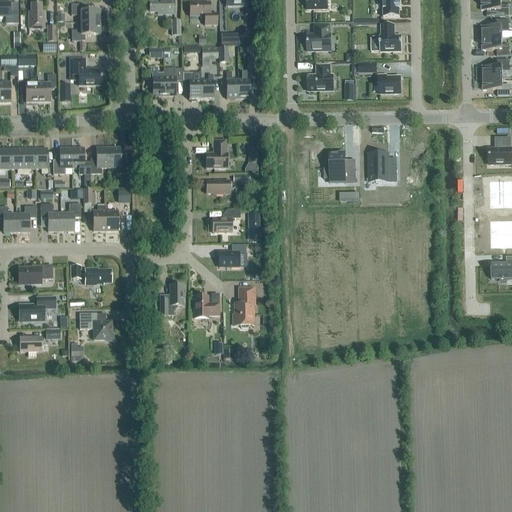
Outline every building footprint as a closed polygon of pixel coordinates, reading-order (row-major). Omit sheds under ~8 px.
[(157,16),(175,16),(174,0),(169,0),(157,0),(157,3),(149,3),(149,14),(157,13),(157,16)] [(327,0),(306,0),(307,12),(328,11),(327,0)] [(382,0),(383,19),(399,18),(399,10),(401,10),(401,4),(399,4),(398,0),(382,0)] [(501,6),(501,0),(481,0),(481,12),(485,11),(485,12),(496,11),(496,18),(509,17),(509,6),(501,6)] [(18,25),(18,11),(10,11),(10,3),(3,3),(3,4),(0,4),(0,17),(5,17),(5,25),(18,25)] [(217,26),(217,14),(210,14),(209,3),(189,3),(190,17),(204,17),(205,26),(217,26)] [(44,29),(44,12),(41,12),(41,4),(31,4),(31,12),(28,13),(29,30),(44,29)] [(100,23),(100,11),(84,12),(84,5),(71,5),(71,16),(80,16),(80,24),(100,23)] [(172,37),(180,36),(180,21),(171,22),(172,37)] [(482,28),(482,40),(502,39),(502,33),(509,32),(509,21),(496,21),(496,27),(486,28),(482,28)] [(84,36),(100,35),(100,23),(80,24),(80,31),(71,31),(71,42),(79,42),(79,52),(85,52),(84,36)] [(395,34),(394,26),(381,26),(381,37),(379,37),(380,54),(402,53),(402,37),(394,37),(394,34),(395,34)] [(47,42),(55,42),(55,27),(47,27),(47,42)] [(330,36),(330,27),(315,27),(315,36),(307,36),(307,53),(331,53),(330,36)] [(181,38),(178,38),(178,44),(173,44),(173,48),(181,48),(181,38)] [(502,46),(502,39),(482,40),(482,51),(486,51),(486,52),(497,51),(497,58),(510,57),(509,46),(502,46)] [(56,43),(43,43),(43,53),(56,53),(56,43)] [(218,59),(217,49),(201,50),(202,60),(218,59)] [(227,49),(219,49),(219,63),(227,63),(227,49)] [(150,50),(150,59),(162,59),(162,50),(150,50)] [(0,56),(0,57),(0,66),(16,66),(16,56),(0,56)] [(35,56),(17,56),(17,67),(36,67),(35,56)] [(249,78),(256,78),(256,64),(255,64),(255,59),(248,59),(248,64),(248,72),(242,73),(242,81),(238,81),(238,100),(249,100),(249,80),(249,78)] [(70,60),(70,81),(78,81),(78,87),(101,87),(101,70),(88,71),(88,70),(83,70),(83,61),(85,61),(85,60),(70,60)] [(482,68),(483,80),(503,79),(502,73),(510,72),(510,61),(497,61),(497,67),(486,68),(482,68)] [(358,64),(358,72),(376,72),(376,64),(358,64)] [(317,77),(308,77),(308,93),(333,92),(333,77),(330,77),(330,67),(316,67),(317,77)] [(153,98),(164,97),(164,78),(164,74),(157,74),(157,68),(150,68),(150,75),(152,75),(153,98)] [(164,78),(164,97),(175,97),(175,82),(182,82),(182,70),(175,70),(170,70),(164,70),(164,74),(164,78)] [(196,101),(201,101),(201,81),(200,73),(193,73),(193,74),(183,74),(183,89),(189,89),(189,100),(189,101),(191,101),(191,103),(196,103),(196,101)] [(238,100),(238,81),(231,81),(231,73),(226,73),(226,100),(238,100)] [(37,84),(38,103),(50,103),(49,89),(56,88),(55,76),(47,76),(47,84),(37,84)] [(208,81),(201,81),(201,101),(213,101),(213,100),(212,76),(208,76),(208,81)] [(386,77),(378,77),(379,95),(401,95),(400,79),(386,79),(386,77)] [(503,79),(483,80),(483,92),(487,91),(487,92),(497,91),(497,98),(510,97),(510,86),(503,86),(503,79)] [(0,83),(0,103),(10,104),(10,83),(0,83)] [(26,103),(38,103),(37,84),(25,85),(26,103)] [(354,94),(345,94),(345,102),(354,102),(354,94)] [(495,150),(489,150),(489,166),(511,166),(511,157),(511,150),(509,150),(509,139),(496,139),(496,147),(497,147),(497,150),(495,150)] [(248,141),(249,163),(258,163),(257,141),(248,141)] [(206,170),(227,170),(227,154),(226,154),(226,142),(213,142),(213,155),(206,155),(206,170)] [(108,149),(109,169),(116,169),(116,175),(127,175),(126,158),(126,163),(121,163),(120,148),(108,149)] [(71,149),(59,149),(59,163),(53,163),(53,176),(64,176),(64,170),(72,170),(71,149)] [(84,149),(71,149),(72,170),(78,169),(78,176),(90,176),(90,163),(84,163),(84,149)] [(96,163),(90,163),(90,175),(101,175),(101,169),(109,169),(108,149),(96,149),(96,163)] [(5,171),(11,171),(11,150),(0,150),(0,175),(5,175),(5,171)] [(23,150),(11,150),(11,171),(17,171),(17,175),(23,175),(23,150)] [(35,150),(23,150),(23,175),(29,175),(29,170),(35,170),(35,150)] [(35,150),(35,170),(41,170),(41,174),(47,174),(47,150),(35,150)] [(330,170),(324,170),(324,180),(329,180),(345,180),(345,184),(356,183),(356,169),(345,170),(345,161),(345,155),(329,155),(330,170)] [(388,155),(369,155),(369,178),(376,178),(376,184),(396,183),(396,166),(388,166),(388,160),(388,155)] [(499,182),(489,182),(490,195),(511,195),(511,184),(511,182),(511,177),(499,177),(499,182)] [(214,183),(206,183),(206,195),(214,195),(214,196),(229,195),(229,181),(214,182),(214,183)] [(83,205),(91,205),(91,190),(83,190),(83,205)] [(118,204),(130,204),(129,191),(117,191),(118,204)] [(36,200),(36,192),(26,192),(26,200),(36,200)] [(490,209),(500,209),(500,213),(511,213),(511,195),(490,195),(490,209)] [(61,233),(60,214),(52,214),(52,205),(40,205),(40,219),(47,219),(48,233),(61,233)] [(81,219),(80,205),(68,205),(68,214),(60,214),(61,233),(74,233),(74,219),(81,219)] [(24,215),(16,215),(16,233),(29,233),(29,220),(36,219),(36,207),(24,208),(24,215)] [(98,207),(98,213),(93,213),(93,232),(105,232),(105,213),(105,207),(98,207)] [(16,233),(16,215),(8,215),(7,208),(0,208),(0,220),(3,220),(3,234),(16,233)] [(227,212),(227,220),(212,220),(212,234),(231,234),(231,220),(240,220),(240,212),(227,212)] [(118,213),(105,213),(105,232),(118,232),(118,213)] [(259,213),(249,213),(249,233),(260,232),(259,213)] [(511,217),(500,217),(500,222),(490,222),(490,235),(511,235),(511,217)] [(511,253),(511,235),(490,235),(491,249),(500,249),(500,253),(511,253)] [(231,246),(231,253),(218,253),(219,261),(219,268),(239,268),(238,255),(246,255),(246,246),(231,246)] [(506,264),(491,265),(491,281),(500,281),(500,283),(507,283),(507,281),(511,280),(511,258),(506,258),(506,264)] [(31,268),(18,269),(18,286),(19,286),(21,286),(21,284),(31,284),(31,286),(41,286),(41,281),(52,280),(52,267),(45,267),(45,266),(31,266),(31,268)] [(98,269),(84,270),(85,271),(81,271),(80,267),(70,267),(71,280),(81,280),(81,276),(85,275),(85,286),(103,286),(103,284),(111,284),(111,271),(98,271),(98,269)] [(183,286),(169,286),(170,296),(170,297),(167,300),(166,300),(160,300),(160,317),(173,317),(173,307),(183,307),(183,300),(184,300),(184,294),(183,294),(183,286)] [(248,328),(248,327),(253,327),(253,317),(253,305),(255,305),(255,289),(239,289),(239,304),(235,304),(235,315),(233,315),(233,327),(240,326),(240,328),(241,330),(247,330),(248,328)] [(219,317),(219,304),(211,304),(211,306),(208,306),(208,297),(202,298),(201,296),(197,296),(196,298),(194,298),(194,319),(208,319),(208,317),(219,317)] [(21,307),(22,322),(43,322),(43,310),(55,310),(55,298),(37,299),(37,306),(21,307)] [(106,342),(112,342),(112,335),(111,335),(111,323),(95,323),(95,315),(79,315),(79,331),(93,330),(93,341),(106,341),(106,342)] [(60,330),(46,331),(46,341),(60,340),(60,330)] [(41,338),(20,338),(20,353),(28,353),(28,359),(36,359),(35,353),(41,353),(47,352),(47,346),(41,346),(41,338)] [(233,360),(233,354),(232,350),(224,351),(225,360),(233,360)]
